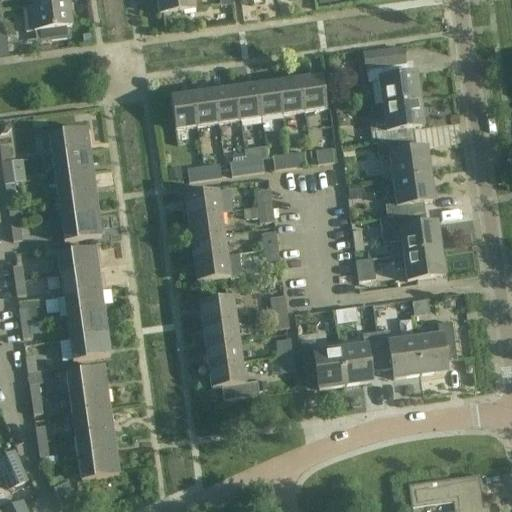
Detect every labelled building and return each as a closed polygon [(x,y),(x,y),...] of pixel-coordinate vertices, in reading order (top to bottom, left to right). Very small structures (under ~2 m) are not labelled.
[(192,0),(156,0),(159,16),(202,10),(201,2),(193,3),(192,0)] [(68,3),(64,3),(30,8),(30,9),(22,10),(25,35),(72,28),(68,3)] [(383,108),(420,103),(416,76),(405,77),(404,66),(402,51),(363,56),(367,86),(380,84),(383,108)] [(300,81),(304,115),(326,112),(321,78),(300,81)] [(300,81),(278,84),(283,118),(304,115),(300,81)] [(283,118),(278,84),(256,87),(261,121),(283,118)] [(256,87),(235,90),(240,124),(261,121),(256,87)] [(213,93),(218,127),(240,124),(235,90),(213,93)] [(213,93),(192,96),(196,130),(218,127),(213,93)] [(170,99),(175,133),(196,130),(192,96),(170,99)] [(423,129),(420,103),(383,108),(385,121),(368,124),(372,146),(377,146),(377,147),(414,141),(413,130),(423,129)] [(336,118),(338,129),(349,128),(348,117),(336,118)] [(9,124),(0,125),(0,136),(6,136),(10,131),(9,124)] [(86,131),(48,136),(52,159),(89,154),(86,131)] [(389,158),(393,183),(430,177),(426,151),(416,152),(414,141),(377,147),(379,159),(389,158)] [(9,149),(0,150),(0,152),(2,166),(11,165),(9,149)] [(317,168),(333,166),(332,151),(315,153),(317,168)] [(92,175),(89,154),(52,159),(55,180),(92,175)] [(304,155),(288,157),(290,171),(306,169),(304,155)] [(288,157),(272,160),(274,173),(290,171),(288,157)] [(262,161),(245,163),(247,177),(264,175),(262,161)] [(245,163),(229,165),(231,180),(247,177),(245,163)] [(203,169),(205,183),(221,181),(219,167),(203,169)] [(187,171),(189,185),(205,183),(203,169),(187,171)] [(5,186),(14,185),(12,170),(3,171),(5,186)] [(29,170),(16,172),(18,185),(31,183),(29,171),(29,170)] [(180,170),(167,171),(169,183),(182,181),(180,170)] [(95,196),(92,175),(55,180),(58,201),(95,196)] [(434,204),(430,177),(393,183),(396,206),(384,208),(386,221),(386,222),(425,216),(423,205),(434,204)] [(17,200),(14,185),(5,186),(7,202),(17,200)] [(349,202),(362,201),(361,187),(347,188),(349,202)] [(255,194),(257,210),(272,207),(270,192),(255,194)] [(184,198),(187,220),(220,215),(217,194),(184,198)] [(98,218),(95,196),(58,201),(61,223),(98,218)] [(255,198),(241,200),(242,212),(257,210),(255,198)] [(272,207),(257,210),(242,212),(244,223),(259,221),(259,227),(275,224),(272,207)] [(9,215),(11,230),(20,228),(18,213),(9,215)] [(220,215),(187,220),(190,242),(223,237),(220,215)] [(426,227),(425,216),(386,222),(386,221),(379,222),(383,246),(402,243),(404,257),(440,252),(437,225),(426,227)] [(98,218),(61,223),(64,245),(101,239),(98,218)] [(23,244),(20,228),(11,230),(13,245),(23,244)] [(261,237),(263,253),(278,251),(276,235),(261,237)] [(190,242),(193,263),(226,259),(223,237),(190,242)] [(57,256),(60,277),(97,272),(94,251),(57,256)] [(278,251),(263,253),(265,270),(280,267),(278,251)] [(434,284),(434,280),(444,278),(440,252),(404,257),(408,288),(434,284)] [(196,285),(241,279),(240,267),(238,257),(226,259),(193,263),(196,285)] [(372,262),(356,264),(358,285),(375,282),(372,262)] [(14,285),(24,283),(22,268),(12,270),(14,285)] [(97,272),(60,277),(63,299),(100,294),(97,272)] [(26,298),(24,283),(14,285),(16,300),(26,298)] [(100,294),(63,299),(66,321),(104,315),(100,294)] [(269,301),(271,317),(286,315),(284,299),(269,301)] [(232,300),(199,305),(202,327),(235,322),(232,300)] [(19,312),(18,312),(20,327),(30,326),(38,324),(35,304),(18,306),(19,312)] [(69,342),(107,337),(104,315),(66,321),(69,342)] [(286,315),(271,317),(273,333),(288,331),(286,315)] [(235,322),(202,327),(205,348),(238,344),(235,322)] [(439,337),(414,341),(419,378),(446,375),(445,364),(456,363),(451,325),(437,327),(439,337)] [(32,341),(30,326),(20,327),(22,342),(32,341)] [(393,382),(419,378),(414,341),(390,344),(389,333),(375,335),(381,373),(392,371),(393,382)] [(370,375),(381,373),(375,335),(363,337),(364,348),(339,351),(344,389),(371,385),(370,375)] [(110,359),(107,337),(69,342),(72,364),(110,359)] [(289,342),(275,344),(277,360),(292,358),(289,342)] [(208,370),(242,365),(238,344),(205,348),(208,370)] [(318,392),(344,389),(339,351),(315,355),(313,344),(300,346),(302,364),(305,384),(317,382),(318,392)] [(27,375),(37,374),(35,358),(25,359),(27,375)] [(292,358),(277,360),(280,376),(294,374),(292,358)] [(472,360),(463,361),(465,370),(473,369),(472,360)] [(211,392),(221,390),(223,404),(259,399),(257,384),(244,386),(242,365),(208,370),(211,392)] [(66,375),(69,397),(106,392),(103,370),(66,375)] [(37,374),(27,375),(31,403),(41,402),(39,387),(48,385),(47,381),(49,381),(48,372),(37,374)] [(109,413),(106,392),(69,397),(72,419),(109,413)] [(41,402),(31,403),(33,418),(43,417),(41,402)] [(112,435),(109,413),(72,419),(75,440),(112,435)] [(37,446),(47,444),(45,429),(35,430),(37,446)] [(112,435),(75,440),(78,462),(115,456),(112,435)] [(47,444),(37,446),(39,461),(49,459),(47,444)] [(27,483),(14,453),(0,459),(0,471),(8,491),(27,483)] [(118,478),(115,456),(78,462),(81,483),(118,478)] [(489,511),(489,509),(482,510),(478,478),(408,488),(411,511),(454,506),(454,511),(489,511)] [(67,483),(53,490),(62,511),(76,504),(67,483)]
